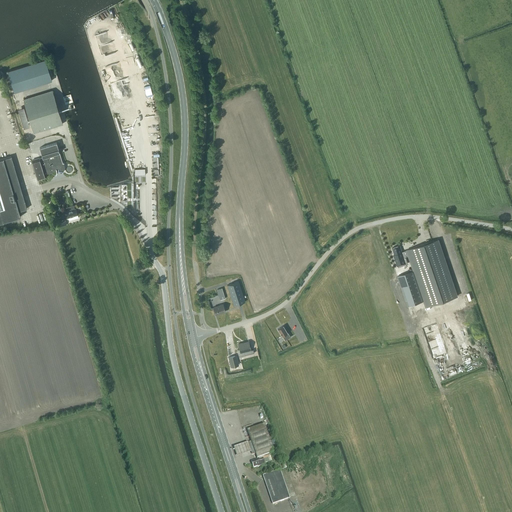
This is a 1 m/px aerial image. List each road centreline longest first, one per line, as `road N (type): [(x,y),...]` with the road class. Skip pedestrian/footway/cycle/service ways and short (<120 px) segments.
road 1 (unclassified): [(195,336),(280,306),(341,238),(365,225),(416,215),(511,229)]
road 2 (track): [(194,262),(205,90),(181,0)]
road 3 (unclassified): [(160,269),(172,356),(221,511)]
road 4 (primary): [(179,227),(182,92),(153,0)]
road 5 (primary): [(249,511),(195,336)]
road 6 (primary): [(188,337),(243,511)]
